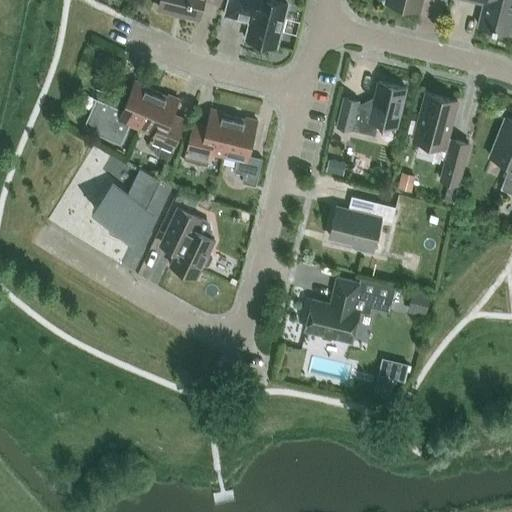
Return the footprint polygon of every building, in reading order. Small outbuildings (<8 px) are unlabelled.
[(160,0),(158,7),(198,17),(202,0),(203,0),(219,4),(219,0),(160,0)] [(283,18),(287,4),(272,0),(228,0),(225,15),(244,19),(245,13),(251,15),(245,39),(276,47),(281,28),(276,26),(278,17),(283,18)] [(386,0),(386,2),(419,10),(421,0),(386,0)] [(478,25),(509,33),(511,20),(511,0),(470,0),(483,3),(478,25)] [(99,99),(88,125),(111,135),(112,136),(119,119),(129,124),(140,128),(156,91),(145,86),(146,84),(135,80),(122,109),(93,96),(93,97),(96,98),(99,99)] [(396,126),(405,87),(378,81),(372,107),(357,104),(358,101),(344,97),(337,125),(375,135),(378,122),(396,126)] [(168,159),(186,118),(173,113),(179,99),(168,94),(167,96),(156,91),(140,128),(152,134),(147,146),(157,150),(155,153),(168,159)] [(456,101),(426,92),(413,139),(444,147),(456,101)] [(224,155),(233,116),(222,113),(222,111),(210,108),(207,123),(193,119),(184,159),(207,165),(210,152),(224,155)] [(233,116),(224,155),(237,159),(234,171),(243,174),(241,182),(255,185),(262,158),(248,155),(257,120),(245,117),(245,119),(233,116)] [(511,119),(506,117),(505,118),(507,119),(492,155),(490,155),(490,156),(510,164),(500,188),(511,192),(511,119)] [(440,178),(458,183),(468,144),(450,139),(440,178)] [(343,175),(346,161),(329,157),(326,171),(343,175)] [(172,165),(163,162),(158,175),(167,178),(172,165)] [(133,239),(154,212),(147,206),(160,179),(139,167),(126,194),(112,183),(93,207),(113,223),(109,231),(130,242),(132,238),(133,239)] [(414,174),(400,171),(396,188),(410,191),(414,174)] [(198,196),(177,189),(173,199),(195,206),(198,196)] [(392,221),(396,206),(351,195),(348,209),(336,206),(329,235),(356,242),(354,249),(372,253),(381,219),(392,221)] [(162,239),(159,245),(175,253),(170,265),(184,272),(185,270),(197,275),(202,264),(205,265),(208,264),(212,256),(211,253),(208,252),(214,239),(210,237),(202,233),(208,221),(195,215),(178,207),(166,232),(162,239)] [(389,311),(395,286),(359,277),(358,282),(337,276),(330,303),(313,299),(305,329),(320,333),(322,337),(330,339),(334,336),(351,340),(358,311),(369,313),(371,306),(389,311)] [(425,315),(430,292),(413,288),(408,311),(425,315)] [(404,381),(408,364),(382,358),(374,390),(389,394),(393,378),(404,381)]
